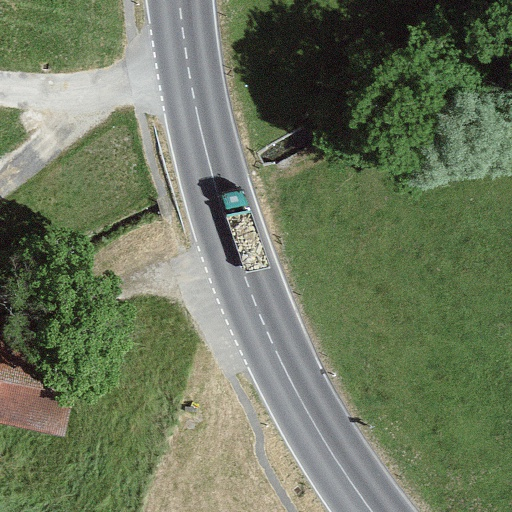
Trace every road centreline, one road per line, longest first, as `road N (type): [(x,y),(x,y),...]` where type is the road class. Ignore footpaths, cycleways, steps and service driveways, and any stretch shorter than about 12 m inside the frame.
road 1 (secondary): [(371,511),(287,375),(218,209),(179,0)]
road 2 (track): [(191,76),(0,87)]
